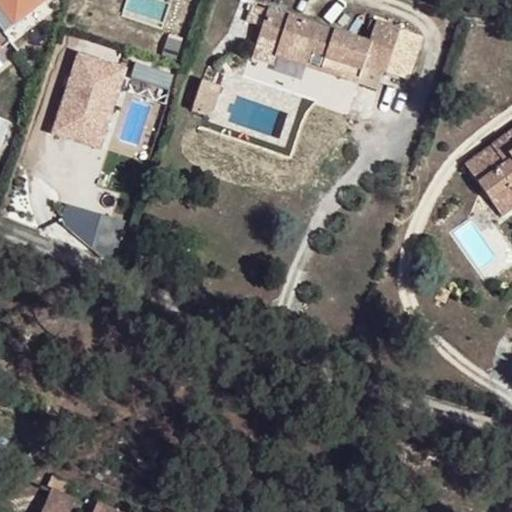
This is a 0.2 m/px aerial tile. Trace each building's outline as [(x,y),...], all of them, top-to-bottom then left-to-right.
[(0,0),(0,24),(8,34),(49,2),(47,0),(0,0)] [(271,1),(261,30),(280,38),(276,49),(306,61),(312,47),(328,54),(322,68),(355,80),(364,60),(386,68),(403,26),(380,18),(371,39),(271,1)] [(8,34),(0,24),(0,51),(13,41),(8,34)] [(280,38),(261,30),(254,48),(274,56),(276,49),(280,38)] [(66,111),(57,135),(96,148),(122,72),(88,60),(84,58),(72,93),(76,94),(70,112),(66,111)] [(122,72),(96,148),(102,150),(129,73),(122,72)] [(195,107),(213,113),(223,85),(205,78),(195,107)] [(72,93),(66,111),(70,112),(76,94),(72,93)] [(511,136),(507,130),(467,159),(493,195),(511,180),(511,179),(511,136)] [(511,179),(511,180),(493,195),(503,210),(511,203),(511,179)] [(43,511),(70,511),(77,498),(54,488),(43,511)]
